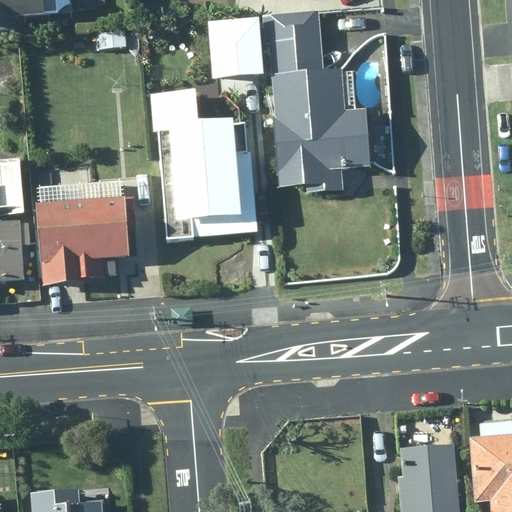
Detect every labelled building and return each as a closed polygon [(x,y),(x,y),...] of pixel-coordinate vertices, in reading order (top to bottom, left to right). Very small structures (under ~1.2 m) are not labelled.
[(0,0),(0,40),(24,39),(23,27),(62,25),(60,0),(0,0)] [(323,16),(272,19),(284,195),(311,194),(311,200),(347,197),(345,176),(376,174),(372,116),(349,117),(346,77),(327,79),(323,16)] [(125,27),(100,31),(104,55),(129,52),(125,27)] [(264,28),(214,31),(217,87),(268,83),(264,28)] [(201,97),(158,101),(171,247),(197,245),(196,234),(202,234),(203,244),(262,239),(255,160),(252,160),(249,131),(242,132),(203,135),(201,97)] [(0,289),(28,287),(25,253),(33,252),(31,230),(1,232),(0,221),(26,219),(22,164),(0,165),(0,289)] [(137,205),(41,212),(48,296),(87,293),(86,287),(109,285),(109,282),(126,281),(125,266),(136,265),(134,237),(140,236),(137,205)] [(192,308),(170,310),(172,329),(194,326),(192,308)] [(496,511),(511,511),(511,436),(474,440),(480,504),(495,503),(496,511)] [(462,511),(456,447),(405,452),(408,478),(401,479),(404,511),(462,511)] [(77,491),(29,494),(29,511),(102,511),(102,506),(78,508),(77,491)]
